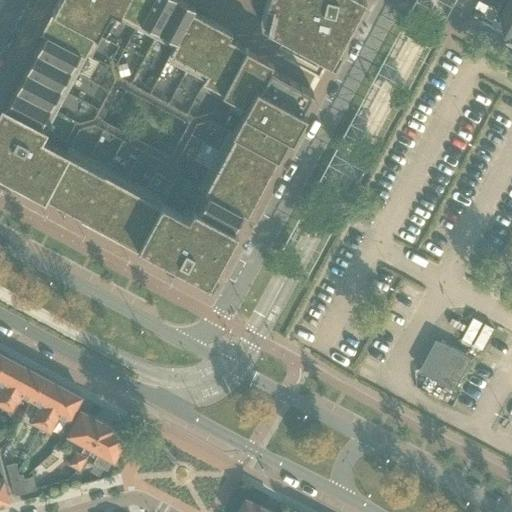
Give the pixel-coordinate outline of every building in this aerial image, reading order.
[(58,0),(52,11),(94,34),(97,36),(97,35),(111,10),(118,13),(119,15),(121,12),(127,0),(58,0)] [(118,13),(115,18),(136,29),(140,22),(151,0),(127,0),(121,12),(119,15),(118,13)] [(151,0),(140,22),(136,29),(154,39),(158,32),(175,0),(151,0)] [(175,0),(158,32),(154,39),(173,49),(176,42),(192,12),(195,8),(180,0),(175,0)] [(265,0),(260,23),(287,38),(330,61),(362,1),(362,0),(265,0)] [(511,0),(506,0),(501,11),(498,15),(499,16),(500,17),(499,19),(500,19),(500,18),(506,21),(506,22),(507,21),(511,24),(511,0)] [(52,11),(41,31),(46,33),(87,55),(91,57),(102,37),(97,35),(97,36),(94,34),(52,11)] [(169,55),(166,61),(185,71),(188,65),(212,23),(192,12),(176,42),(173,49),(169,55)] [(188,65),(185,71),(204,81),(207,75),(208,75),(228,39),(228,40),(232,33),(212,23),(188,65)] [(46,33),(36,51),(70,69),(77,73),(87,55),(46,33)] [(204,81),(201,88),(220,98),(221,95),(223,92),(224,92),(244,55),(246,56),(248,51),(228,40),(228,39),(208,75),(207,75),(204,81)] [(36,51),(26,70),(60,88),(67,92),(77,73),(70,69),(36,51)] [(278,157),(288,138),(292,141),(306,114),(302,112),(313,92),(270,69),(273,64),(248,51),(246,56),(244,55),(224,92),(223,92),(221,95),(246,107),(232,134),(235,135),(236,134),(278,157)] [(360,236),(307,332),(365,364),(380,336),(376,334),(410,269),(414,271),(425,251),(492,287),(511,250),(511,83),(458,54),(368,221),(371,222),(363,237),(360,236)] [(26,70),(16,89),(50,107),(57,111),(67,92),(60,88),(26,70)] [(16,89),(6,108),(40,126),(46,129),(47,129),(57,111),(50,107),(16,89)] [(43,197),(66,154),(67,155),(68,153),(40,138),(46,129),(40,126),(6,108),(1,105),(0,108),(0,172),(4,165),(19,173),(14,182),(43,197)] [(228,132),(219,149),(226,153),(268,176),(278,157),(236,134),(235,135),(232,134),(228,132)] [(66,154),(43,197),(62,207),(85,164),(88,158),(70,148),(68,153),(67,155),(66,154)] [(219,149),(209,167),(216,171),(258,195),(268,176),(226,153),(219,149)] [(85,164),(62,207),(81,218),(104,175),(107,168),(88,158),(85,164)] [(209,167),(198,188),(202,190),(205,192),(208,194),(242,213),(247,215),(258,195),(216,171),(209,167)] [(104,175),(81,218),(100,228),(123,185),(126,178),(107,168),(104,175)] [(123,185),(100,228),(119,238),(142,195),(145,189),(126,178),(123,185)] [(142,195),(119,238),(138,248),(161,205),(160,205),(162,202),(164,198),(145,189),(142,195)] [(202,190),(193,208),(199,211),(233,230),(242,213),(208,194),(205,192),(202,190)] [(138,248),(166,263),(185,273),(187,275),(209,286),(237,233),(233,230),(199,211),(193,208),(188,217),(162,202),(160,205),(161,205),(138,248)] [(459,341),(481,352),(493,328),(472,316),(459,341)] [(406,340),(381,387),(511,457),(511,427),(487,414),(500,391),(406,340)] [(0,385),(1,386),(0,387),(0,406),(3,408),(15,386),(25,367),(7,357),(0,369),(0,385)] [(15,386),(3,408),(13,413),(22,397),(31,402),(40,386),(44,377),(25,367),(15,386)] [(39,406),(30,423),(41,428),(63,387),(60,386),(44,377),(40,386),(31,402),(39,406)] [(63,387),(41,428),(50,433),(59,417),(68,422),(72,415),(82,397),(63,387)] [(70,428),(66,436),(92,450),(106,423),(95,417),(94,418),(80,410),(76,417),(70,428)] [(94,452),(92,456),(96,458),(93,463),(99,466),(106,469),(111,461),(113,462),(127,436),(113,428),(114,428),(106,423),(92,450),(94,452)] [(76,452),(69,465),(80,471),(87,457),(76,452)] [(15,463),(6,466),(10,479),(19,476),(15,463)] [(19,476),(10,479),(14,495),(26,492),(23,480),(22,475),(19,476)] [(0,507),(10,505),(2,477),(0,477),(0,507)] [(32,478),(23,480),(26,492),(35,489),(32,478)] [(267,511),(269,510),(259,505),(259,506),(245,498),(237,511),(267,511)]
